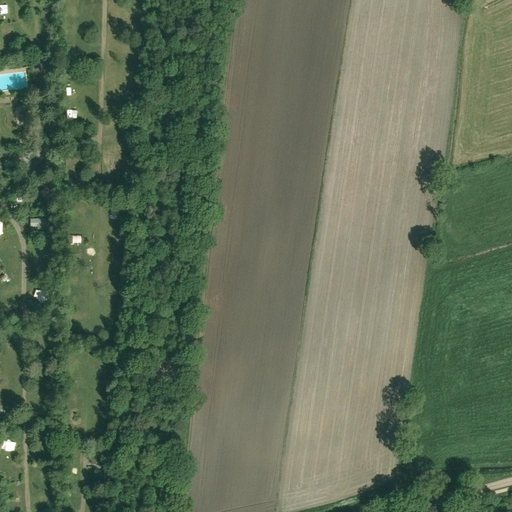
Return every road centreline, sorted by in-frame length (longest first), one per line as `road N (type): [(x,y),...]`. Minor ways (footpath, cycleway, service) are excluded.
road 1 (track): [(99,141),(109,156),(92,333)]
road 2 (track): [(82,511),(90,364)]
